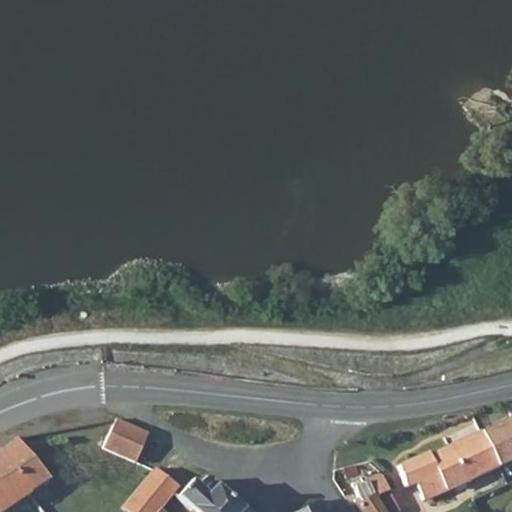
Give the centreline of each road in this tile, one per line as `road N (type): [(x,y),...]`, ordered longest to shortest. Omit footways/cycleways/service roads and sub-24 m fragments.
road 1 (residential): [(133,386),(139,413),(203,457),(314,477)]
road 2 (secondary): [(329,405),(133,386)]
road 3 (secondary): [(511,383),(445,398),(329,405)]
road 4 (secondary): [(133,386),(85,386),(0,411)]
